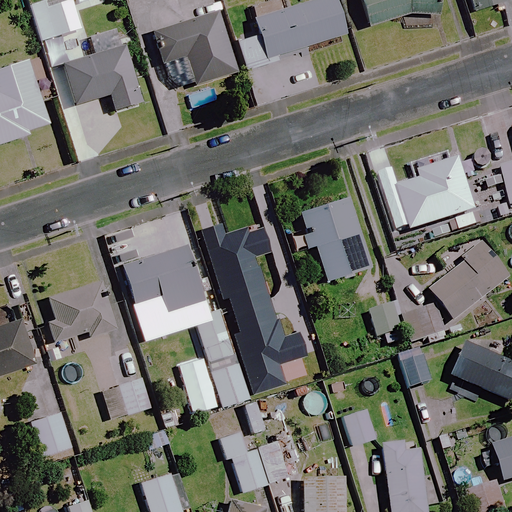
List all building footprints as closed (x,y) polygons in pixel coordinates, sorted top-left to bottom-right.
[(78,32),(68,0),(50,0),(37,4),(49,41),(78,32)] [(321,0),(252,22),(257,37),(234,44),(244,75),(276,65),(275,59),(344,37),(332,0),(321,0)] [(437,13),(437,0),(359,0),(367,26),(409,12),(437,13)] [(466,0),(470,14),(503,4),(501,0),(466,0)] [(234,76),(214,12),(150,32),(161,66),(183,60),(191,88),(234,76)] [(140,105),(123,48),(59,67),(72,109),(106,98),(111,114),(140,105)] [(45,128),(24,63),(0,70),(0,146),(26,138),(24,134),(45,128)] [(475,213),(458,160),(419,173),(422,181),(394,190),(408,234),(475,213)] [(511,207),(511,165),(498,169),(507,209),(511,207)] [(369,270),(348,201),(296,216),(302,236),(290,240),(294,254),(313,249),(323,284),(369,270)] [(281,276),(264,220),(228,231),(233,247),(207,255),(219,295),(281,276)] [(203,303),(185,248),(119,269),(131,308),(157,300),(162,316),(203,303)] [(506,283),(483,253),(427,295),(450,325),(506,283)] [(114,333),(102,286),(46,300),(52,322),(45,324),(50,344),(83,336),(84,340),(114,333)] [(305,335),(295,299),(266,307),(276,344),(305,335)] [(398,334),(391,307),(367,314),(375,341),(398,334)] [(439,336),(432,310),(400,319),(408,345),(439,336)] [(231,356),(217,312),(191,320),(205,365),(231,356)] [(0,328),(0,377),(32,368),(18,323),(0,328)] [(511,403),(511,367),(463,346),(448,380),(510,407),(511,403)] [(430,384),(420,353),(396,360),(406,392),(430,384)] [(137,381),(99,390),(106,421),(144,413),(137,381)] [(345,414),(341,394),(326,397),(330,417),(345,414)] [(373,441),(363,411),(339,418),(348,449),(373,441)] [(69,450),(59,415),(27,425),(37,460),(69,450)] [(166,446),(162,431),(140,437),(145,453),(166,446)] [(243,452),(236,434),(216,441),(223,463),(227,461),(239,495),(298,475),(286,438),(243,452)] [(511,441),(488,448),(499,487),(511,483),(511,441)] [(426,511),(417,444),(380,449),(388,511),(426,511)] [(179,511),(169,475),(138,484),(145,511),(179,511)] [(342,511),(342,479),(300,480),(300,511),(342,511)] [(499,511),(502,511),(494,485),(462,494),(467,511),(499,511)] [(262,511),(264,506),(228,497),(223,511),(262,511)] [(88,511),(86,502),(65,508),(65,511),(88,511)]
